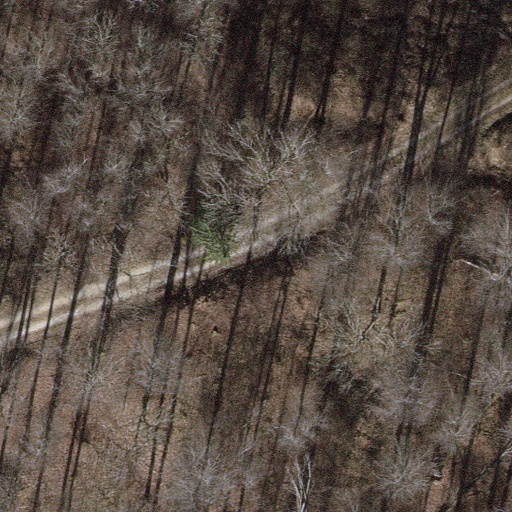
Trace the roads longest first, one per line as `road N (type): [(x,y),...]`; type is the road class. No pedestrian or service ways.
road 1 (track): [(511,85),(294,208),(0,342)]
road 2 (track): [(0,44),(157,66),(413,141)]
road 3 (track): [(256,0),(244,91),(102,295)]
